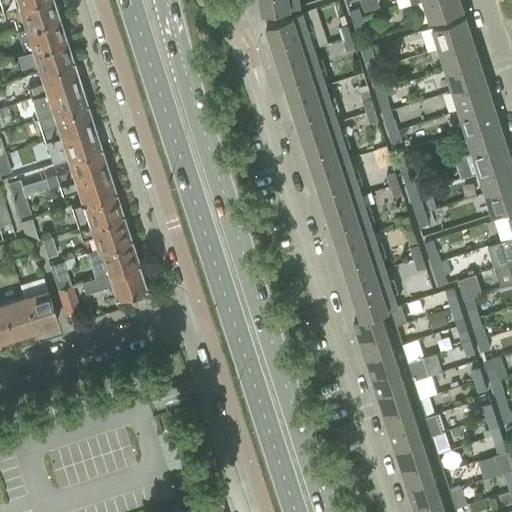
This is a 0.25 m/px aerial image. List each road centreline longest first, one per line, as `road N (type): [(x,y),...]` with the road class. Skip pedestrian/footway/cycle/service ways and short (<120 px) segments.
road 1 (residential): [(393,511),(256,90),(204,0)]
road 2 (primary): [(125,0),(291,511)]
road 3 (primary): [(323,511),(198,135),(164,0)]
road 4 (residential): [(97,0),(199,315)]
road 5 (residential): [(0,378),(199,315)]
road 6 (residential): [(199,315),(263,511)]
